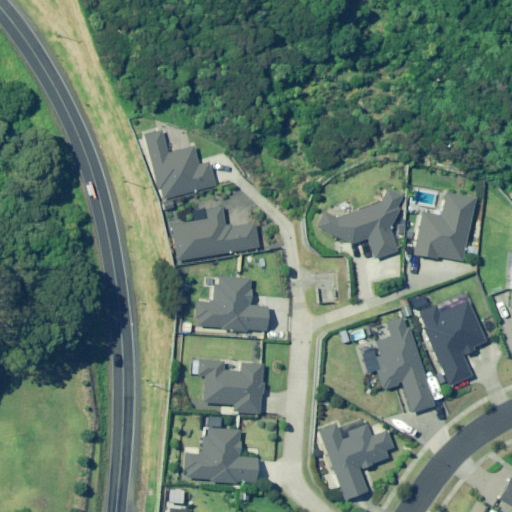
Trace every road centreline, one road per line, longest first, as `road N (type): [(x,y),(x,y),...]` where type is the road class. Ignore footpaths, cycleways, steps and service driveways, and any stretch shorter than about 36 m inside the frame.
road 1 (tertiary): [(116,511),(123,414),(115,263),(64,95),(0,6)]
road 2 (residential): [(323,511),(299,490),(292,468),(302,326),(289,235),(252,191)]
road 3 (residential): [(511,412),(448,459),(411,511)]
